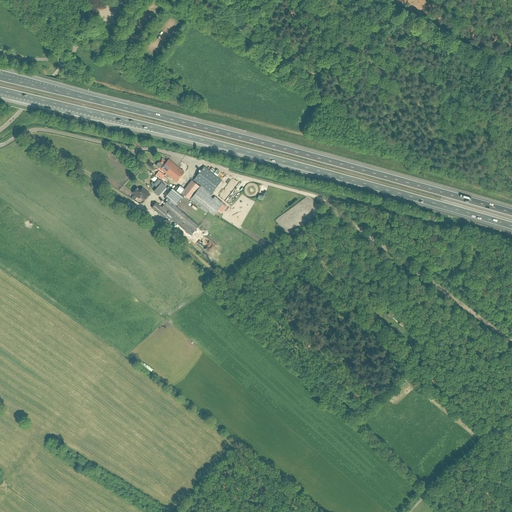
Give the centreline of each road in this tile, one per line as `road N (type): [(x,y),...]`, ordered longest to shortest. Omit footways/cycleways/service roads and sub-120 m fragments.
road 1 (track): [(30,136),(146,212),(220,277),(231,298),(426,491)]
road 2 (motorway): [(0,90),(511,226)]
road 3 (motorway): [(511,212),(0,76)]
road 4 (unknown): [(196,0),(426,147),(498,168),(511,163)]
road 5 (track): [(318,240),(337,212),(511,342)]
road 6 (track): [(511,328),(344,202),(321,200)]
road 7 (track): [(278,248),(407,358),(409,375)]
road 8 (track): [(407,358),(400,339),(411,324),(318,240)]
road 9 (track): [(316,65),(298,75),(183,0)]
